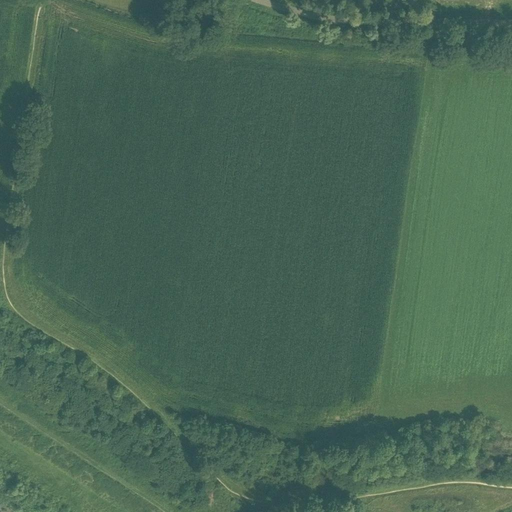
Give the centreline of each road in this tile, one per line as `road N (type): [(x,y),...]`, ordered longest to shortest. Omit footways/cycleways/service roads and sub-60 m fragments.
road 1 (track): [(45,0),(9,259),(20,307),(114,371),(243,493),(301,499),(452,479),(475,488),(494,510)]
road 2 (unclassified): [(250,0),(351,22),(511,23)]
